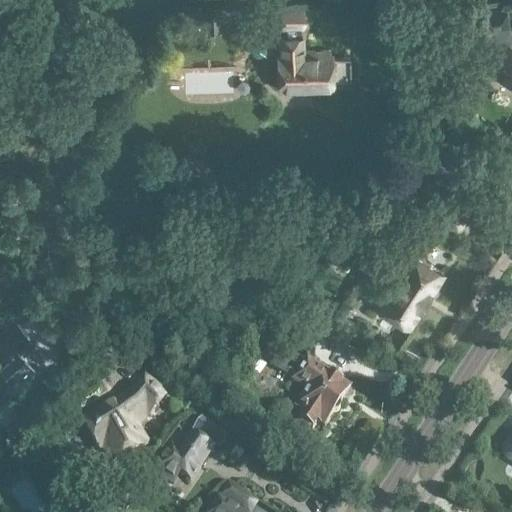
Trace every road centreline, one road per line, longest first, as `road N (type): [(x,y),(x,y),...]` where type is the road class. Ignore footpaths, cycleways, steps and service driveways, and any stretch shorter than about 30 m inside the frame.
road 1 (secondary): [(377,511),(511,306)]
road 2 (track): [(0,458),(91,379),(117,381)]
